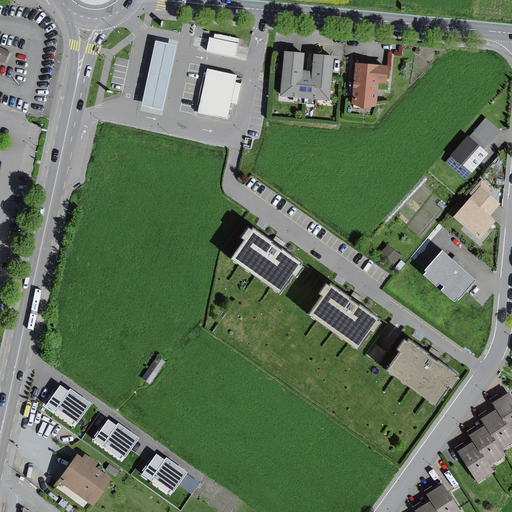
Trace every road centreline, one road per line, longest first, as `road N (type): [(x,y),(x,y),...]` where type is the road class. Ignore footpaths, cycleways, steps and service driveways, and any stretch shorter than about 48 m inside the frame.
road 1 (secondary): [(0,437),(77,76)]
road 2 (secondary): [(193,2),(511,32)]
road 3 (unclassified): [(384,511),(498,350),(511,245)]
